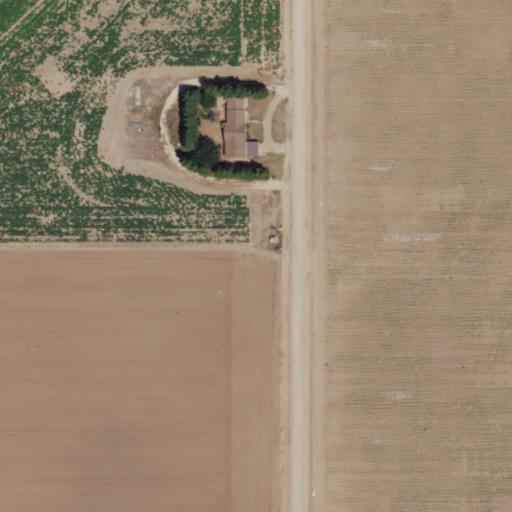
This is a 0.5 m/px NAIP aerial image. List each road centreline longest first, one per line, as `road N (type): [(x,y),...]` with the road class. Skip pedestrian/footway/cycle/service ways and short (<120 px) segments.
road 1 (residential): [(310,511),(308,0)]
road 2 (track): [(312,272),(511,271)]
